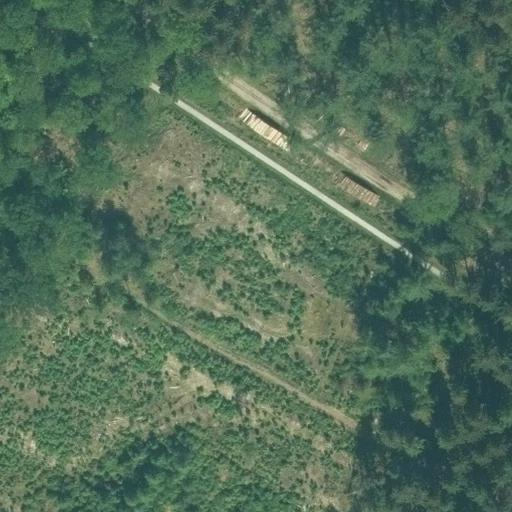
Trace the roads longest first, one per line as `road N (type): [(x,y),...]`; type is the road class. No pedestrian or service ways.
road 1 (track): [(141,0),(511,259)]
road 2 (track): [(0,331),(191,42)]
